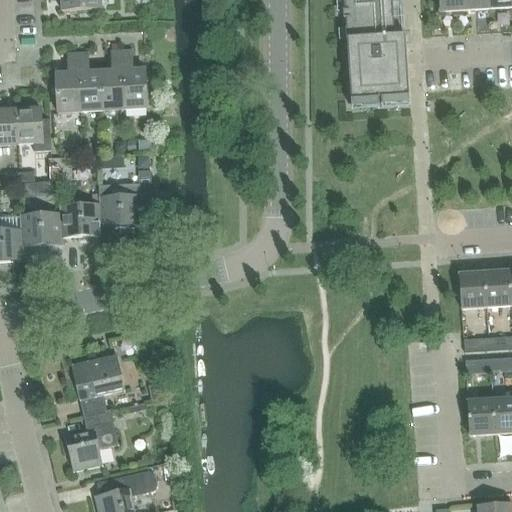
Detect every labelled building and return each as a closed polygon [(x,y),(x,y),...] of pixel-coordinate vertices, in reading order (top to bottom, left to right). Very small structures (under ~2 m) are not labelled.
[(102,0),(42,0),(42,3),(63,2),(63,14),(103,13),(102,0)] [(344,0),(351,103),(410,100),(406,38),(395,39),(392,0),(344,0)] [(464,12),(465,12),(464,0),(439,0),(440,14),(452,13),(454,18),(463,17),(464,12)] [(490,11),(489,0),(464,0),(465,12),(490,11)] [(511,9),(511,0),(489,0),(490,11),(511,9)] [(111,73),(99,74),(102,115),(124,114),(120,54),(110,55),(111,73)] [(130,54),(120,54),(124,114),(146,113),(144,72),(131,73),(130,54)] [(79,117),(76,56),(67,57),(68,76),(55,77),(57,118),(79,117)] [(86,56),(76,56),(79,117),(102,115),(99,74),(87,75),(86,56)] [(0,148),(17,148),(16,114),(16,112),(14,112),(13,110),(5,111),(5,114),(0,114),(0,148)] [(35,153),(51,153),(49,121),(41,121),(40,112),(38,112),(37,110),(29,110),(29,113),(16,114),(17,148),(35,147),(35,153)] [(138,188),(98,191),(99,207),(100,207),(101,232),(142,230),(141,211),(152,210),(150,175),(137,175),(138,188)] [(19,184),(19,176),(5,176),(5,184),(19,184)] [(19,176),(19,184),(34,184),(34,176),(19,176)] [(33,186),(23,186),(23,200),(34,199),(33,186)] [(99,207),(60,209),(60,216),(62,241),(102,239),(101,232),(100,207),(99,207)] [(60,216),(20,218),(20,220),(21,230),(23,230),(24,250),(62,248),(62,241),(60,216)] [(0,264),(24,263),(24,250),(23,230),(21,230),(20,220),(0,220),(0,264)] [(509,274),(484,276),(487,309),(511,308),(509,274)] [(487,309),(484,276),(460,277),(462,311),(487,309)] [(488,340),(489,353),(505,352),(504,339),(488,340)] [(480,354),(479,341),(464,342),(465,355),(480,354)] [(116,358),(71,368),(83,419),(107,413),(103,398),(124,393),(116,358)] [(511,359),(499,361),(499,374),(511,373),(511,359)] [(474,362),(475,376),(491,375),(490,361),(474,362)] [(511,401),(492,402),(495,437),(511,435),(511,401)] [(495,437),(492,402),(468,404),(470,438),(495,437)] [(107,413),(83,419),(87,435),(65,440),(73,476),(102,469),(98,453),(119,448),(110,412),(107,413)] [(99,499),(95,500),(97,511),(133,511),(130,500),(154,494),(157,489),(154,477),(149,474),(96,487),(99,499)]
